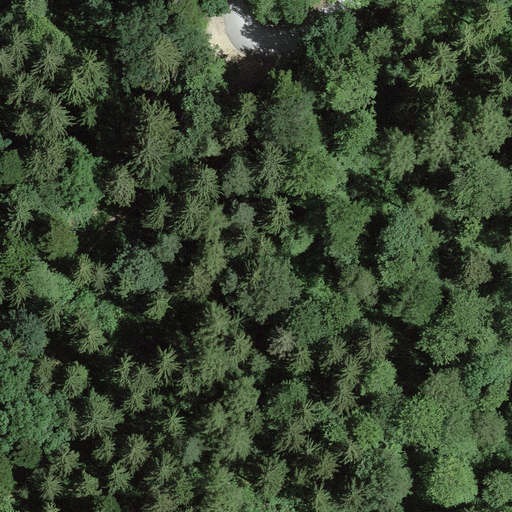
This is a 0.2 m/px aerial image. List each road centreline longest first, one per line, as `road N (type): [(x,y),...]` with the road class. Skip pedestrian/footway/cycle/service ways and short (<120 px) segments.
road 1 (track): [(0,349),(47,285),(141,196),(220,139),(261,48)]
road 2 (unclassified): [(229,0),(220,22),(225,33),(260,48),(292,44),(350,0)]
